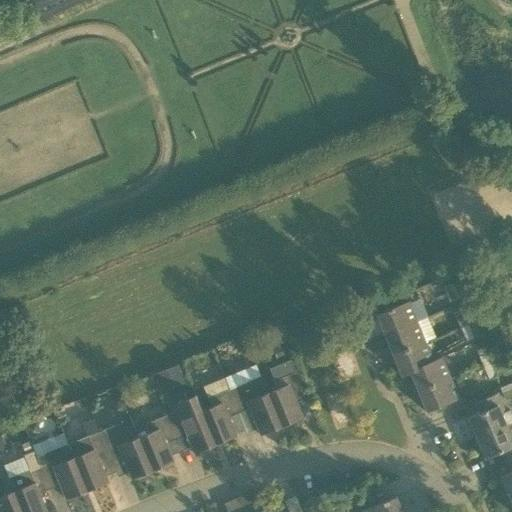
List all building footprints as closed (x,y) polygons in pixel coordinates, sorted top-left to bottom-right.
[(450,301),(456,298),(457,297),(452,283),(444,287),(450,301)] [(385,337),(416,324),(407,302),(376,314),(385,337)] [(459,328),(468,324),(462,309),(453,313),(459,328)] [(385,337),(393,356),(424,343),(416,324),(385,337)] [(466,342),(475,338),(468,324),(459,328),(466,342)] [(410,372),(442,359),(441,357),(432,360),(424,343),(393,356),(401,376),(410,372)] [(482,365),(490,362),(484,347),(476,350),(482,365)] [(418,392),(450,379),(442,359),(410,372),(418,392)] [(281,426),(302,418),(294,399),(305,395),(295,371),(291,360),(269,369),(273,380),(276,388),(267,392),(281,426)] [(482,365),(488,378),(488,380),(496,376),(490,362),(482,365)] [(177,364),(154,373),(162,392),(185,382),(177,364)] [(426,412),(459,398),(450,379),(418,392),(426,412)] [(254,397),(247,382),(247,381),(228,388),(239,413),(250,409),(260,435),(281,426),(267,392),(254,397)] [(215,445),(236,436),(228,418),(239,413),(228,388),(206,397),(210,407),(201,411),(215,445)] [(504,412),(496,393),(474,403),(478,413),(467,418),(476,439),(511,423),(511,414),(510,410),(504,412)] [(215,445),(201,411),(195,397),(173,406),(175,411),(166,415),(177,439),(187,435),(194,453),(215,445)] [(153,471),(173,462),(165,444),(177,439),(166,415),(144,424),(147,433),(138,437),(153,471)] [(503,451),(507,461),(511,458),(511,423),(476,439),(484,459),(503,451)] [(127,442),(120,424),(100,432),(110,456),(120,452),(131,479),(153,471),(138,437),(127,442)] [(100,432),(99,432),(88,437),(81,440),(80,439),(68,444),(74,458),(87,491),(107,483),(98,461),(110,456),(100,432)] [(74,458),(68,444),(36,456),(40,466),(41,466),(50,488),(60,484),(66,499),(87,491),(74,458)] [(11,484),(14,491),(22,511),(45,511),(38,493),(50,488),(41,466),(40,466),(36,456),(34,451),(23,455),(28,467),(7,476),(11,484)] [(508,496),(511,494),(511,458),(507,461),(511,471),(500,476),(508,496)] [(0,486),(0,511),(22,511),(14,491),(4,495),(0,486)] [(223,502),(227,511),(250,511),(254,511),(245,492),(223,502)] [(363,511),(400,511),(395,497),(363,510),(363,511)]
